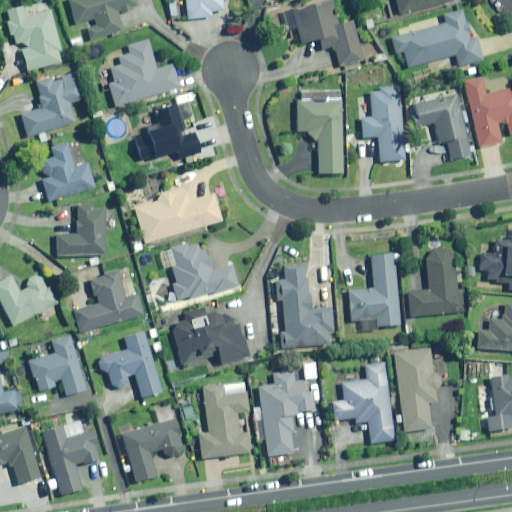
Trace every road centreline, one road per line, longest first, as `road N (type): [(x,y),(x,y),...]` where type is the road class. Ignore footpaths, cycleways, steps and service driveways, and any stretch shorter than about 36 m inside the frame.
road 1 (residential): [(224,68),(248,168),(299,209),(511,187)]
road 2 (secondary): [(157,511),(511,463)]
road 3 (secondary): [(511,490),(351,511)]
